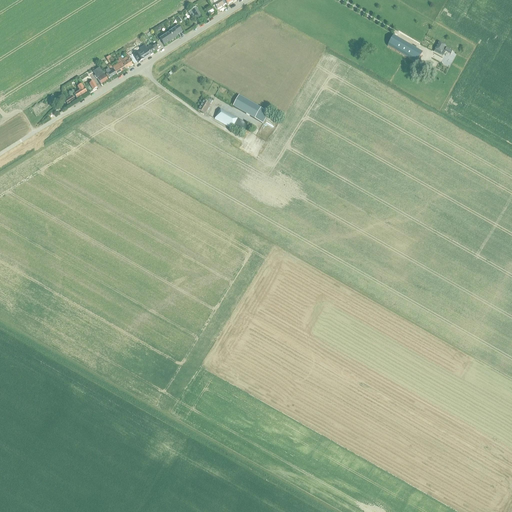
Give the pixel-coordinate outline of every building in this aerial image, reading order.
[(221,0),(215,4),(217,9),(226,4),(223,0),(221,0)] [(202,18),(196,8),(192,11),(198,21),(202,18)] [(160,39),(164,46),(178,37),(177,36),(182,32),(178,26),(169,32),(170,33),(160,39)] [(388,46),(417,64),(423,53),(394,36),(388,46)] [(446,46),(439,42),(434,52),(443,57),(446,52),(451,55),(453,52),(445,48),(446,46)] [(151,46),(147,49),(151,55),(159,50),(158,49),(160,47),(159,44),(156,46),(153,48),(151,46)] [(133,54),(129,56),(133,63),(137,61),(139,63),(151,55),(147,49),(145,46),(140,49),(142,52),(135,57),(133,54)] [(122,65),(126,70),(133,65),(128,56),(123,60),(121,56),(118,58),(119,60),(122,65)] [(116,62),(118,65),(113,69),(117,76),(126,70),(122,65),(119,60),(116,62)] [(117,76),(113,69),(107,73),(107,74),(106,75),(109,79),(110,78),(111,79),(117,76)] [(95,75),(94,76),(96,79),(97,78),(98,79),(102,85),(105,83),(108,81),(103,74),(104,74),(102,71),(99,73),(95,75)] [(98,88),(94,82),(89,84),(93,91),(98,88)] [(74,95),(77,99),(87,93),(82,85),(78,88),(80,91),(74,95)] [(64,100),(67,106),(71,104),(75,101),(71,95),(64,100)] [(233,107),(262,123),(268,113),(239,96),(233,107)] [(204,101),(198,110),(205,114),(210,105),(204,101)] [(233,128),(241,133),(247,124),(220,109),(215,119),(232,129),(233,128)]
